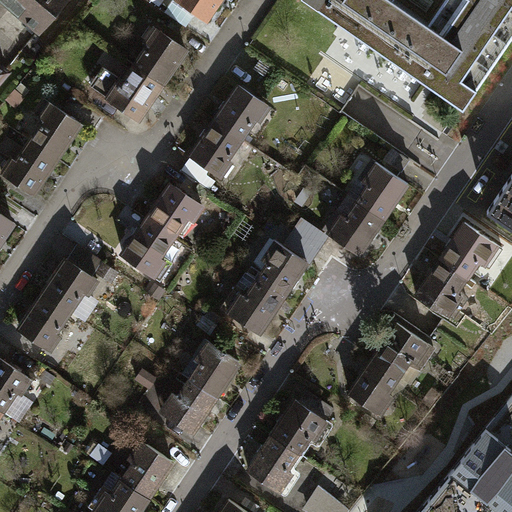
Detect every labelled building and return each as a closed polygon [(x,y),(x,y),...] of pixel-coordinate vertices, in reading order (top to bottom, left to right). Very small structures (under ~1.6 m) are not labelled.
[(61,0),(0,0),(35,30),(61,0)] [(218,0),(166,0),(159,11),(182,26),(188,17),(201,25),(218,0)] [(511,28),(511,0),(305,0),(459,105),(511,28)] [(128,65),(159,85),(184,48),(153,28),(128,65)] [(136,119),(159,85),(128,65),(118,81),(99,68),(87,86),(136,119)] [(228,81),(204,118),(237,138),(250,119),(255,122),(265,106),(228,81)] [(35,117),(22,137),(55,160),(79,126),(39,99),(29,114),(35,117)] [(224,158),(237,138),(204,118),(180,154),(218,179),(230,161),(224,158)] [(0,178),(29,199),(55,160),(22,137),(17,144),(2,134),(0,136),(0,154),(3,157),(0,161),(0,178)] [(408,159),(398,153),(391,164),(400,170),(408,159)] [(359,183),(349,199),(381,221),(406,184),(367,158),(353,179),(359,183)] [(511,175),(487,211),(511,227),(511,175)] [(139,218),(168,237),(182,216),(188,220),(198,203),(163,181),(139,218)] [(357,257),(381,221),(349,199),(337,216),(333,214),(320,233),(357,257)] [(0,236),(9,223),(0,216),(0,236)] [(268,239),(304,262),(308,264),(326,237),(296,217),(289,229),(277,221),(266,237),(268,239)] [(156,257),(168,237),(139,218),(115,256),(149,278),(161,260),(156,257)] [(485,263),(496,246),(490,242),(491,241),(465,223),(441,258),(467,276),(479,259),(485,263)] [(260,262),(249,278),(281,299),(304,262),(268,239),(255,259),(260,262)] [(34,291),(67,313),(79,295),(82,297),(94,279),(88,275),(98,260),(71,243),(61,259),(57,256),(34,291)] [(467,276),(441,258),(417,293),(454,318),(467,300),(456,292),(467,276)] [(258,334),(281,299),(249,278),(239,272),(216,307),(258,334)] [(54,332),(67,313),(34,291),(9,327),(46,351),(57,334),(54,332)] [(373,357),(399,375),(410,358),(422,366),(435,348),(398,322),(373,357)] [(178,374),(214,396),(235,361),(200,339),(178,374)] [(387,391),(399,375),(373,357),(349,392),(381,414),(393,396),(387,391)] [(0,359),(0,409),(11,392),(15,395),(27,376),(0,359)] [(214,396),(178,374),(174,372),(171,377),(179,383),(172,395),(162,389),(149,409),(190,435),(214,396)] [(310,392),(302,403),(327,419),(334,408),(310,392)] [(511,511),(511,395),(417,511),(511,511)] [(296,399),(272,434),(298,451),(309,435),(319,441),(321,441),(332,425),(331,423),(327,419),(302,403),(296,399)] [(287,468),(298,451),(272,434),(249,470),(284,493),(287,492),(297,477),(297,475),(287,468)] [(113,479),(143,499),(168,463),(131,439),(118,458),(124,462),(113,479)] [(90,511),(134,511),(143,499),(113,479),(103,494),(100,492),(87,510),(90,511)] [(346,511),(348,510),(322,488),(308,509),(316,511),(346,511)] [(249,511),(229,498),(219,511),(249,511)]
